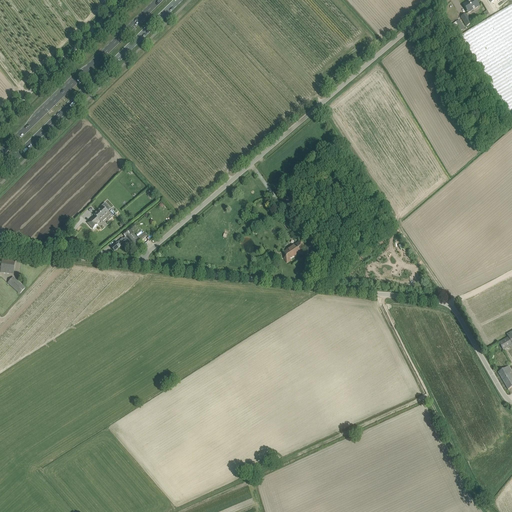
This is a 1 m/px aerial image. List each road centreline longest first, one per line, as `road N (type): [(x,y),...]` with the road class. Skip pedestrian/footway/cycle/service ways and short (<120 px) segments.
road 1 (unclassified): [(140,264),(441,0)]
road 2 (unclassified): [(449,304),(140,264)]
road 3 (track): [(172,511),(425,395)]
road 4 (primary): [(0,174),(178,0)]
road 5 (track): [(318,106),(449,304)]
road 6 (primary): [(157,0),(0,153)]
road 7 (unclassified): [(0,120),(123,0)]
road 8 (unclassified): [(140,264),(0,247)]
road 9 (track): [(488,511),(425,395)]
